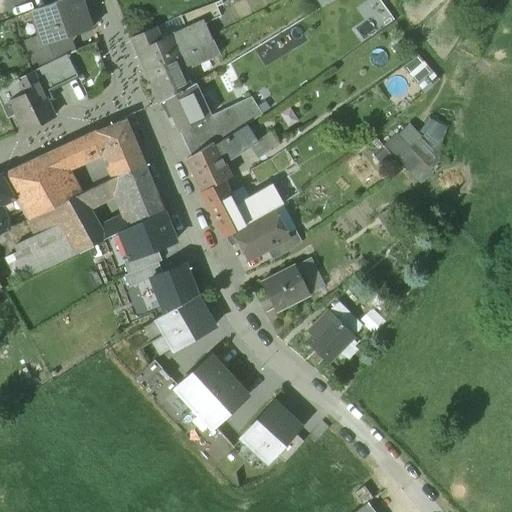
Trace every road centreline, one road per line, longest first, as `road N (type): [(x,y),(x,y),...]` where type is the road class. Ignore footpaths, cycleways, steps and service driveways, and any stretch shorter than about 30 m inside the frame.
road 1 (residential): [(124,97),(154,126),(215,280),(248,332),(359,431),(431,511)]
road 2 (residential): [(124,97),(0,160)]
